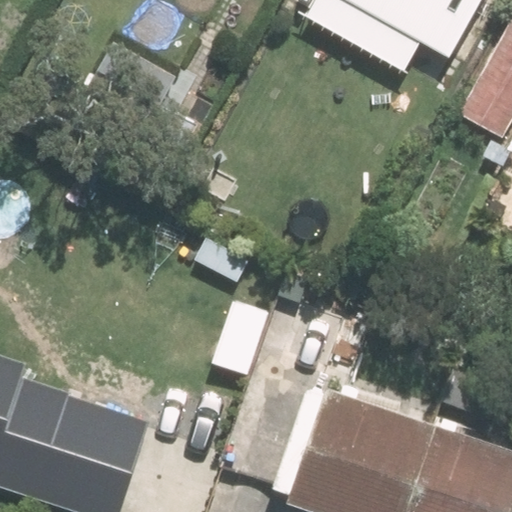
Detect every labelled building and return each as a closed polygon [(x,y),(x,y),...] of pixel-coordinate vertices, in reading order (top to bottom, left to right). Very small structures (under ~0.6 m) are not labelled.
[(355,0),(449,58),(484,0),(355,0)] [(511,12),(458,113),(500,137),(511,115),(511,12)] [(175,75),(112,40),(82,94),(177,148),(191,125),(171,114),(178,102),(164,94),(175,75)] [(355,296),(304,293),(301,358),(352,361),(355,296)] [(0,484),(83,511),(118,511),(150,416),(21,374),(25,361),(0,352),(0,484)] [(499,384),(452,367),(439,401),(488,417),(499,384)] [(310,511),(312,511),(511,511),(511,454),(324,390),(285,503),(310,511)]
